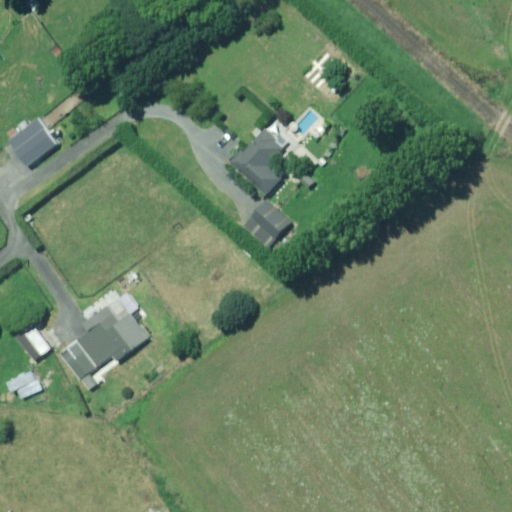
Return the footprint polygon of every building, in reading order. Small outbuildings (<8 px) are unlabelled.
[(117,86),(97,102),(109,118),(130,102),(117,86)] [(92,102),(82,110),(95,126),(105,118),(92,102)] [(29,130),(37,140),(30,145),(26,139),(16,146),(33,168),(63,146),(43,120),(29,130)] [(291,146),(271,128),(248,153),(247,151),(235,164),(271,197),(286,180),(272,167),(291,146)] [(318,183),(309,176),(303,185),(312,192),(318,183)] [(296,224),(271,202),(255,219),(265,228),(258,236),(268,245),(274,237),(280,242),(296,224)] [(122,325),(109,308),(88,324),(95,333),(83,342),(90,352),(72,365),(84,381),(116,356),(121,363),(151,340),(133,317),(122,325)] [(47,400),(34,373),(17,382),(30,409),(47,400)]
